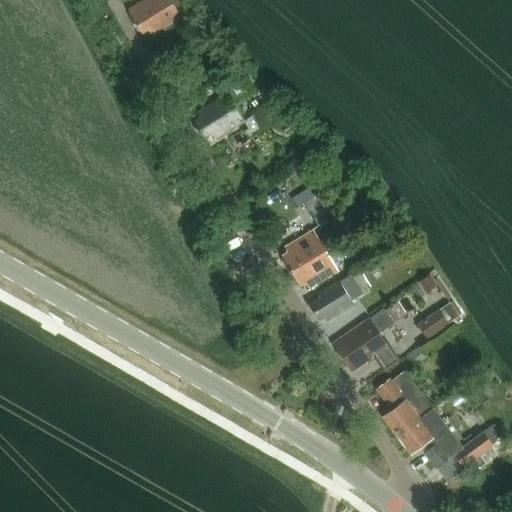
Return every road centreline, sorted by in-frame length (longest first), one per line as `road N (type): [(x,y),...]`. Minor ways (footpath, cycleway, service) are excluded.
road 1 (residential): [(111,0),(399,467),(402,485),(391,503)]
road 2 (secondary): [(391,503),(278,423),(0,262)]
